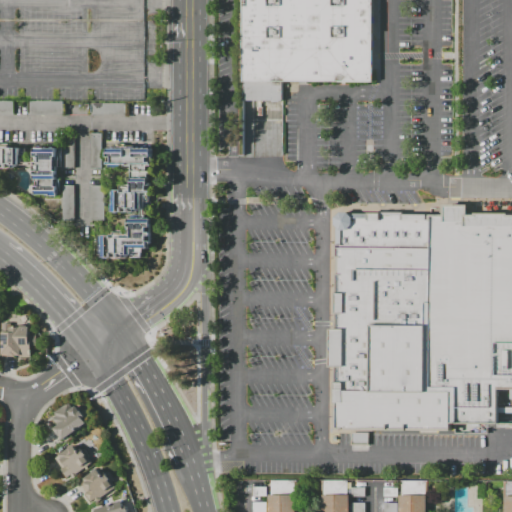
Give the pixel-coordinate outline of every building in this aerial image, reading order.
[(243,82),(243,101),(282,100),(282,83),(374,82),(373,0),(242,0),(243,82)] [(61,116),(61,101),(27,100),(26,114),(61,116)] [(89,113),(123,114),(123,103),(90,102),(89,113)] [(0,143),(9,144),(9,147),(24,147),(24,155),(20,155),(20,166),(16,166),(16,168),(5,168),(5,167),(2,167),(2,168),(0,168),(0,143)] [(107,147),(115,148),(115,143),(125,143),(125,145),(134,145),(134,147),(154,148),(153,165),(152,165),(152,174),(149,174),(149,182),(153,182),(153,187),(151,187),(151,193),(149,193),(149,200),(152,200),(152,208),(144,208),(144,213),(110,212),(110,203),(111,203),(111,189),(119,190),(119,184),(130,184),(130,169),(120,169),(120,163),(106,163),(107,147)] [(33,146),(41,146),(41,148),(55,148),(55,156),(53,156),(53,170),(55,170),(55,179),(53,179),(53,185),(55,185),(55,195),(48,196),(48,194),(33,194),(33,170),(31,170),(31,155),(33,155),(33,146)] [(62,184),(61,219),(73,219),(74,185),(62,184)] [(103,220),(103,185),(88,185),(88,220),(103,220)] [(451,425),(504,426),(504,389),(511,389),(511,213),(479,212),(480,216),(472,215),(473,205),(448,205),(448,215),(435,214),(435,303),(429,303),(429,325),(429,328),(428,393),(452,393),(451,425)] [(340,430),(342,405),(338,405),(338,371),(333,370),(332,330),(340,328),(338,218),(342,212),(351,211),(435,214),(435,303),(429,303),(429,325),(429,328),(428,393),(452,393),(451,425),(453,431),(340,430)] [(128,218),(151,219),(151,244),(149,244),(149,249),(143,249),(143,250),(143,253),(141,253),(141,258),(131,257),(131,256),(127,256),(127,258),(96,258),(97,235),(109,235),(109,234),(113,234),(113,232),(123,233),(123,235),(127,235),(127,227),(128,227),(128,218)] [(1,332),(13,332),(13,327),(20,327),(20,325),(30,325),(30,344),(32,344),(31,358),(19,357),(19,355),(1,355),(1,332)] [(53,414),(65,404),(69,410),(76,405),(88,421),(62,441),(53,429),(55,427),(51,422),(56,418),(53,414)] [(350,443),(366,444),(366,433),(350,432),(350,443)] [(54,459),(73,444),(78,451),(82,448),(89,457),(88,458),(91,463),(87,466),(88,467),(85,469),(84,468),(76,474),(77,476),(73,479),(70,475),(67,478),(60,469),(61,468),(54,459)] [(78,482),(97,468),(102,475),(106,471),(113,481),(111,482),(115,487),(101,497),(102,499),(96,503),(93,500),(91,502),(85,493),(86,493),(78,482)] [(269,494),(269,511),(296,511),(296,495),(296,480),(270,480),(270,494),(269,494)] [(322,495),(322,511),(350,511),(350,495),(347,495),(347,480),(323,480),(323,495),(322,495)] [(400,495),(400,511),(427,511),(427,495),(425,495),(425,480),(402,480),(402,494),(400,495)] [(511,511),(511,482),(503,482),(503,500),(506,500),(506,511),(511,511)] [(94,511),(94,509),(121,501),(122,506),(126,505),(128,511),(94,511)]
